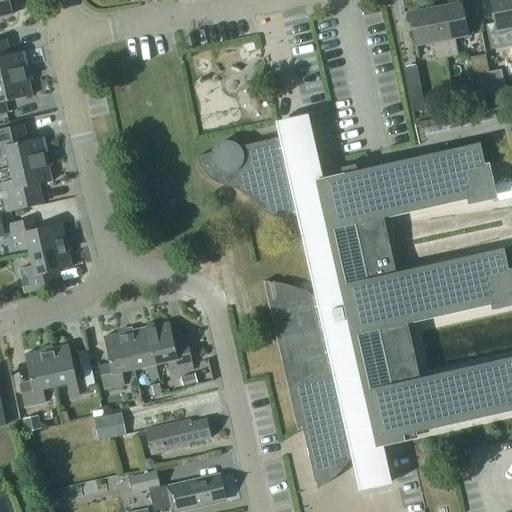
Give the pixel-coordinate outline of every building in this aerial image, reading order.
[(0,0),(0,18),(10,16),(5,0),(0,0)] [(511,0),(488,0),(494,32),(511,28),(511,32),(511,0)] [(434,10),(444,60),(457,57),(454,39),(466,37),(459,5),(434,10)] [(444,60),(434,10),(408,15),(414,47),(432,44),(435,61),(444,60)] [(0,80),(29,74),(23,52),(21,52),(8,55),(4,40),(0,41),(0,80)] [(473,77),(476,76),(481,100),(492,98),(488,74),(484,55),(469,58),(473,77)] [(415,67),(404,69),(412,113),(424,111),(415,67)] [(499,71),(488,74),(492,98),(504,96),(499,71)] [(30,80),(29,74),(0,80),(0,115),(6,114),(3,103),(31,96),(28,81),(30,80)] [(286,286),(272,283),(276,300),(272,300),(292,388),(288,391),(295,423),(300,422),(300,425),(315,491),(329,481),(342,469),(352,455),(348,437),(363,433),(379,430),(381,441),(511,411),(511,358),(418,380),(406,325),(505,303),(503,294),(511,292),(511,291),(508,272),(503,250),(394,274),(382,220),(481,197),(479,189),(488,187),(483,165),(479,145),(346,175),(348,186),(323,192),(306,116),(276,122),(280,138),(236,148),(234,146),(231,144),(224,142),(217,144),(212,148),(208,154),(194,157),(197,166),(202,173),(208,180),(216,184),(220,186),(227,188),(238,192),(248,198),(255,207),(263,213),(273,217),(283,219),(293,217),(298,216),(316,294),(311,295),(299,290),(286,286)] [(24,125),(0,130),(0,158),(5,157),(8,169),(48,160),(43,138),(27,141),(24,125)] [(48,160),(8,169),(11,181),(0,183),(0,187),(6,214),(43,205),(38,184),(51,182),(47,167),(50,167),(48,160)] [(25,242),(28,255),(68,246),(67,239),(64,239),(61,224),(33,231),(31,220),(9,225),(13,245),(25,242)] [(68,246),(28,255),(30,267),(18,270),(23,294),(59,286),(56,271),(71,268),(67,253),(70,253),(68,246)] [(146,328),(155,366),(167,363),(170,376),(194,371),(188,343),(173,346),(168,324),(153,327),(152,324),(145,326),(146,328)] [(131,329),(124,330),(133,371),(145,368),(147,381),(157,378),(155,366),(146,328),(132,331),(131,329)] [(133,371),(124,330),(118,332),(118,334),(103,338),(109,365),(98,367),(103,390),(124,385),(121,373),(133,371)] [(51,346),(45,347),(54,388),(66,386),(68,398),(78,396),(66,345),(52,349),(51,346)] [(54,388),(45,347),(38,349),(39,352),(23,356),(29,383),(18,386),(23,407),(44,402),(41,391),(54,388)] [(90,369),(82,371),(85,388),(94,386),(90,369)] [(180,379),(182,387),(195,384),(194,376),(180,379)] [(158,386),(150,388),(152,398),(160,397),(158,386)] [(93,421),(99,442),(125,435),(120,414),(93,421)] [(25,421),(27,432),(39,429),(37,418),(25,421)] [(146,431),(151,456),(187,448),(187,444),(209,439),(205,421),(188,425),(187,421),(146,431)] [(348,437),(352,455),(359,487),(373,484),(390,480),(383,449),(381,441),(379,430),(363,433),(348,437)] [(167,502),(169,511),(183,511),(226,502),(219,474),(159,487),(155,472),(128,478),(132,493),(151,489),(154,505),(167,502)] [(4,497),(0,498),(0,511),(15,511),(11,495),(4,497)]
